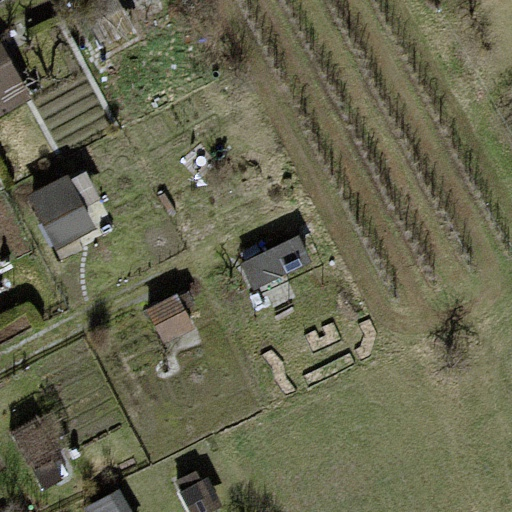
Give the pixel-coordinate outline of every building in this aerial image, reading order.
[(0,50),(0,108),(24,95),(0,50)] [(62,169),(25,188),(54,242),(90,223),(62,169)] [(284,234),(236,258),(251,289),(299,265),(284,234)] [(171,286),(140,301),(157,336),(188,321),(171,286)] [(55,450),(29,462),(41,489),(67,477),(55,450)] [(204,467),(173,482),(188,511),(200,511),(221,502),(204,467)] [(130,511),(115,481),(79,499),(85,511),(130,511)]
